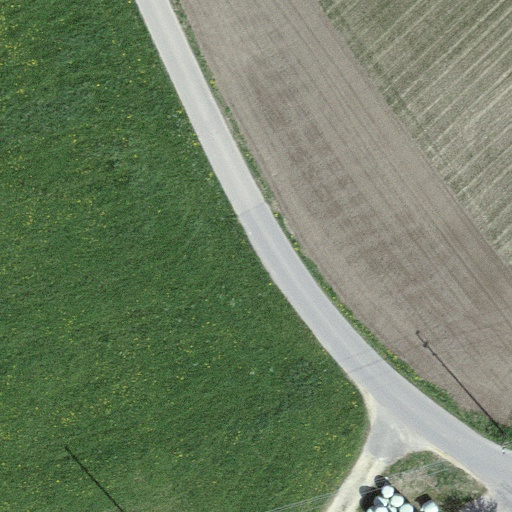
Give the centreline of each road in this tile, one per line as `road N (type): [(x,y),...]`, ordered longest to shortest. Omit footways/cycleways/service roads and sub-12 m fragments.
road 1 (unclassified): [(156,0),(266,231),(338,337),(406,405),(511,470)]
road 2 (track): [(406,405),(332,511)]
